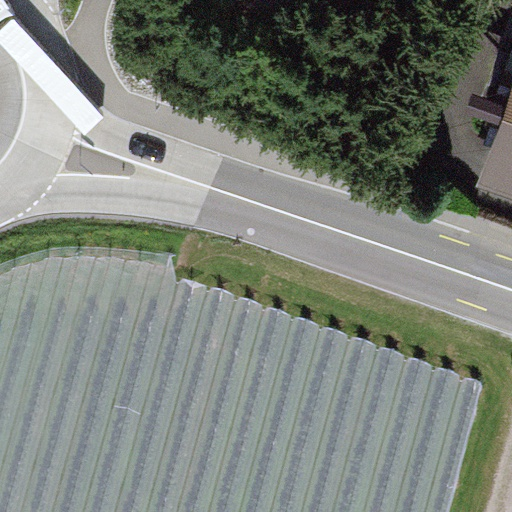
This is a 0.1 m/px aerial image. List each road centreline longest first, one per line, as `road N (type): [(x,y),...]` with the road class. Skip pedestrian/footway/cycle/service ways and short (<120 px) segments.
road 1 (primary): [(511,291),(249,203)]
road 2 (primary): [(0,199),(249,203)]
road 3 (primary): [(249,203),(196,168),(88,122),(49,88)]
road 4 (primary): [(0,196),(38,151),(49,88)]
